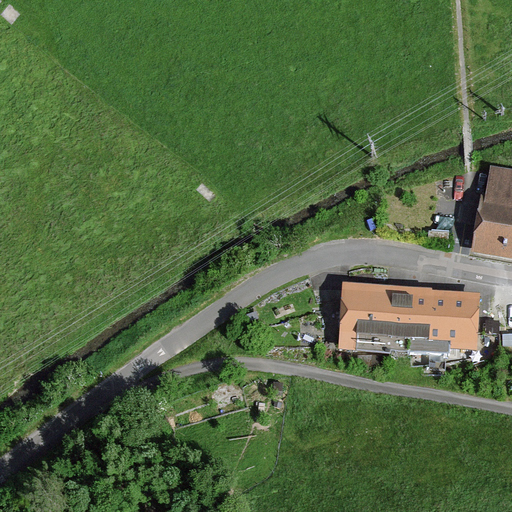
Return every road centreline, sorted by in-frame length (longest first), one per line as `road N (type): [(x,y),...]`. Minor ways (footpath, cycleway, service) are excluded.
road 1 (residential): [(100,391),(282,271),(360,255),(511,276)]
road 2 (residential): [(100,391),(243,359),(511,411)]
road 3 (residential): [(0,472),(100,391)]
